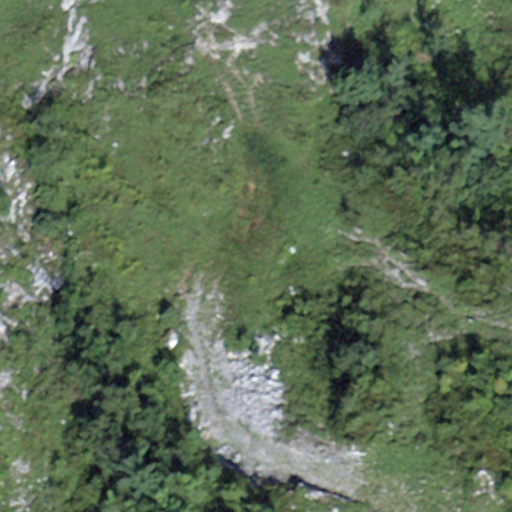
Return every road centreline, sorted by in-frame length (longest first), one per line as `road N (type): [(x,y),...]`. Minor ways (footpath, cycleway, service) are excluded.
road 1 (track): [(204,341),(244,274),(261,198),(252,128),(201,0)]
road 2 (track): [(411,511),(249,444),(222,411),(208,373),(198,298)]
